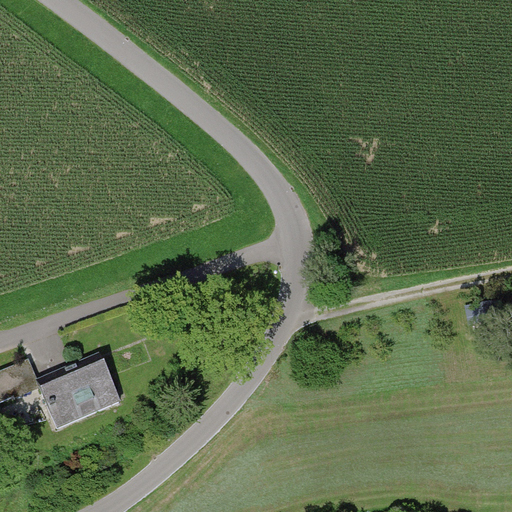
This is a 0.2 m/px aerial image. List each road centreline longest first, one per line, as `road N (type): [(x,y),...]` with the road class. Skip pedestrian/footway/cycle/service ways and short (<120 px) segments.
road 1 (unclassified): [(104,511),(164,469),(256,372),(286,321),(297,243),(281,197),(252,158),(53,0)]
road 2 (track): [(297,243),(0,347)]
road 3 (track): [(286,321),(511,274)]
